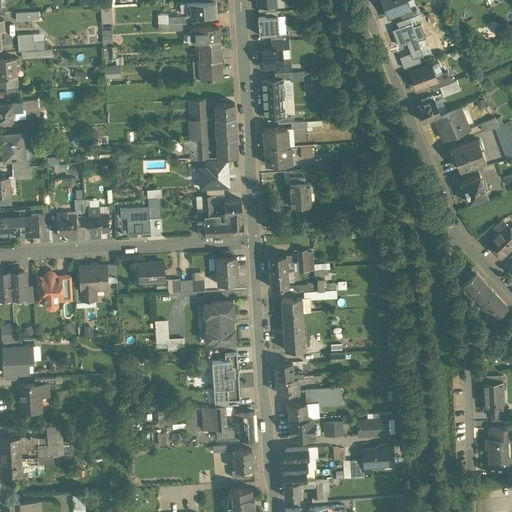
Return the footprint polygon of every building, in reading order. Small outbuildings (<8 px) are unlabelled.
[(406,0),(381,0),(387,15),(398,11),(400,12),(400,11),(406,8),(404,1),(407,0),(406,0)] [(202,2),(193,2),(193,11),(191,11),(192,16),(216,15),(215,1),(202,2)] [(406,8),(400,11),(400,12),(403,19),(409,17),(416,14),(413,6),(406,8)] [(113,22),(112,7),(101,7),(102,22),(113,22)] [(38,12),(15,13),(16,20),(38,19),(38,12)] [(278,16),(258,17),(259,35),(271,35),(279,34),(278,16)] [(403,19),(397,21),(399,27),(411,23),(409,17),(403,19)] [(186,22),(157,24),(158,31),(186,30),(186,22)] [(411,23),(399,27),(393,29),(398,42),(406,39),(413,58),(423,54),(417,40),(423,38),(425,37),(420,23),(412,26),(411,23)] [(219,27),(195,28),(195,33),(200,33),(201,41),(220,40),(219,27)] [(195,28),(189,28),(190,41),(201,41),(200,33),(195,33),(195,28)] [(114,43),(113,29),(103,30),(103,44),(114,43)] [(21,51),(33,50),(32,34),(17,35),(18,51),(21,51)] [(453,34),(438,40),(441,47),(456,42),(453,34)] [(423,38),(417,40),(423,54),(431,51),(429,45),(426,44),(423,38)] [(220,40),(201,41),(202,60),(223,59),(223,52),(221,52),(220,40)] [(288,40),(271,41),(272,48),(282,48),(288,47),(288,40)] [(272,48),(260,49),(261,67),(276,66),(290,65),(290,58),(282,58),(282,48),(272,48)] [(52,49),(43,50),(43,57),(52,55),(52,49)] [(33,50),(21,51),(21,58),(43,57),(43,50),(33,50)] [(16,57),(0,57),(0,76),(8,75),(14,74),(14,67),(16,67),(16,57)] [(202,60),(200,60),(201,79),(222,78),(221,64),(223,64),(223,59),(202,60)] [(107,77),(122,77),(121,64),(106,65),(107,77)] [(431,64),(410,72),(416,88),(430,83),(437,80),(435,75),(431,64)] [(447,70),(435,75),(437,80),(430,83),(432,89),(440,86),(452,82),(447,70)] [(277,72),(275,72),(275,79),(282,78),(282,79),(291,79),(290,71),(277,72)] [(8,75),(0,76),(0,83),(5,84),(17,83),(17,73),(14,74),(8,75)] [(275,79),(262,80),(263,98),(283,97),(282,79),(282,78),(275,79)] [(452,82),(440,86),(443,95),(460,89),(456,80),(452,82)] [(433,95),(421,100),(422,104),(434,99),(433,95)] [(283,97),(263,98),(264,116),(277,115),(284,115),(284,114),(283,97)] [(203,98),(195,99),(195,104),(196,108),(196,118),(204,118),(203,98)] [(422,104),(417,106),(423,122),(434,117),(440,114),(434,99),(422,104)] [(37,100),(11,101),(12,118),(26,118),(27,130),(48,129),(46,111),(38,111),(37,100)] [(5,102),(0,102),(0,119),(12,118),(11,101),(5,102)] [(235,103),(215,104),(216,115),(211,116),(212,117),(216,117),(236,116),(235,103)] [(440,114),(434,117),(444,139),(469,128),(460,106),(440,114)] [(293,113),(284,114),(284,115),(277,115),(278,122),(291,121),(294,121),(293,113)] [(236,116),(216,117),(217,137),(237,135),(236,116)] [(495,116),(480,123),(483,131),(494,127),(498,125),(495,116)] [(204,118),(196,118),(197,138),(206,137),(205,134),(204,118)] [(498,125),(494,127),(507,160),(511,158),(511,139),(506,123),(498,125)] [(285,127),(264,128),(265,147),(286,145),(285,127)] [(291,127),(285,127),(286,145),(291,145),(295,145),(295,144),(294,144),(294,142),(293,142),(292,127),(291,127)] [(24,160),(22,134),(0,135),(2,161),(12,161),(24,160)] [(237,135),(217,137),(206,137),(206,144),(218,143),(218,156),(238,155),(237,135)] [(206,137),(197,138),(198,151),(206,150),(206,144),(206,137)] [(197,138),(185,139),(185,151),(191,151),(192,158),(199,157),(198,151),(197,138)] [(479,139),(452,149),(459,168),(466,166),(466,167),(486,160),(479,139)] [(286,145),(265,147),(266,164),(279,163),(290,163),(289,154),(291,154),(291,145),(286,145)] [(228,170),(227,156),(217,157),(217,160),(207,161),(207,167),(199,168),(201,188),(206,187),(224,186),(228,186),(228,178),(227,178),(227,175),(229,175),(229,170),(228,170)] [(24,160),(12,161),(13,178),(31,177),(31,167),(24,167),(24,160)] [(9,174),(0,174),(0,200),(10,200),(9,174)] [(479,174),(461,182),(469,202),(487,194),(479,174)] [(309,176),(289,177),(290,183),(291,198),(291,206),(311,205),(310,196),(309,197),(309,190),(310,190),(309,176)] [(206,194),(207,194),(223,193),(225,193),(224,186),(206,187),(206,194)] [(163,196),(162,188),(148,189),(148,197),(163,196)] [(212,195),(204,196),(204,204),(212,204),(212,195)] [(149,218),(161,217),(160,198),(148,199),(148,206),(149,218)] [(241,199),(224,200),(224,201),(222,201),(222,206),(224,206),(225,213),(231,213),(242,212),(241,199)] [(212,204),(204,204),(204,215),(211,214),(213,214),(212,204)] [(150,231),(149,218),(148,206),(120,207),(120,217),(127,217),(128,232),(150,231)] [(231,221),(225,222),(225,223),(221,223),(222,232),(243,231),(242,212),(231,213),(231,221)] [(107,213),(89,214),(90,231),(108,230),(107,213)] [(83,214),(75,215),(76,221),(74,222),(75,226),(84,226),(83,214)] [(66,216),(56,217),(57,233),(75,232),(75,226),(74,222),(76,221),(75,215),(66,215),(66,216)] [(25,216),(0,217),(0,221),(0,229),(9,228),(23,227),(22,219),(26,219),(25,216)] [(26,219),(22,219),(23,227),(23,233),(23,235),(40,234),(39,224),(38,218),(26,219)] [(503,219),(493,228),(498,232),(506,224),(503,219)] [(215,224),(211,224),(211,233),(222,232),(221,223),(215,224)] [(498,232),(488,242),(502,256),(511,246),(511,229),(506,224),(498,232)] [(306,248),(298,249),(299,270),(307,269),(306,248)] [(282,251),(275,251),(275,254),(269,254),(270,272),(287,271),(286,253),(282,254),(282,251)] [(236,256),(216,257),(218,283),(237,282),(236,256)] [(164,261),(137,263),(138,280),(165,278),(164,261)] [(105,264),(80,266),(81,287),(82,298),(83,298),(95,297),(94,288),(101,287),(104,289),(107,289),(109,286),(108,284),(106,282),(106,276),(105,264)] [(116,264),(105,264),(106,276),(117,276),(116,264)] [(471,268),(464,275),(468,280),(476,273),(471,268)] [(18,273),(14,273),(11,271),(10,271),(12,294),(17,293),(18,294),(18,296),(27,296),(27,285),(26,271),(24,270),(19,271),(17,272),(18,273)] [(3,273),(2,272),(0,271),(0,297),(5,297),(5,295),(6,294),(12,294),(10,271),(9,271),(7,274),(3,274),(3,273)] [(287,271),(270,272),(271,286),(288,285),(287,271)] [(46,274),(45,276),(38,276),(39,297),(45,297),(46,297),(46,302),(51,305),(53,305),(57,301),(57,297),(63,297),(63,292),(62,288),(58,289),(58,277),(56,277),(56,275),(54,273),(52,272),(50,272),(48,272),(46,274)] [(468,280),(464,284),(473,293),(485,281),(476,272),(476,273),(468,280)] [(68,276),(58,277),(58,289),(62,288),(63,292),(69,292),(68,276)] [(179,277),(172,277),(173,292),(180,291),(180,279),(179,277)] [(203,278),(192,279),(192,291),(204,290),(203,278)] [(192,279),(180,279),(180,291),(192,291),(192,279)] [(485,281),(473,293),(483,304),(495,293),(485,281)] [(483,304),(480,307),(492,320),(507,306),(495,293),(483,304)] [(301,296),(281,297),(282,313),(302,312),(301,296)] [(233,300),(211,301),(212,303),(204,304),(204,316),(206,316),(207,328),(205,328),(206,340),(214,340),(214,342),(235,340),(235,326),(230,327),(230,324),(232,324),(232,317),(230,317),(229,314),(234,314),(233,300)] [(302,312),(282,313),(284,349),(304,348),(302,312)] [(167,320),(155,320),(156,336),(168,335),(167,320)] [(70,322),(64,326),(68,331),(74,326),(70,322)] [(14,324),(1,324),(2,340),(3,340),(14,339),(14,324)] [(93,334),(93,325),(85,325),(86,335),(93,334)] [(183,337),(168,338),(168,341),(168,350),(184,349),(183,337)] [(495,340),(490,349),(496,352),(501,343),(495,340)] [(22,345),(4,346),(4,360),(27,359),(32,359),(32,345),(22,345)] [(236,352),(224,353),(224,360),(225,360),(226,364),(237,363),(236,352)] [(27,359),(4,360),(3,360),(4,373),(16,372),(28,371),(27,359)] [(311,359),(302,360),(303,375),(312,374),(311,359)] [(237,363),(226,364),(225,360),(224,360),(212,361),(213,387),(227,386),(227,399),(239,399),(237,363)] [(292,361),(275,362),(276,376),(293,375),(292,361)] [(293,375),(276,376),(277,392),(298,391),(297,375),(293,375)] [(487,381),(483,381),(483,383),(486,382),(486,399),(484,399),(484,410),(491,410),(504,410),(504,409),(503,381),(487,381)] [(35,383),(20,384),(21,410),(41,409),(40,395),(48,394),(48,383),(48,382),(35,383)] [(341,394),(317,395),(318,402),(318,404),(342,403),(341,394)] [(306,402),(288,403),(289,418),(307,417),(306,402)] [(225,405),(202,406),(203,429),(216,428),(226,428),(225,405)] [(504,410),(491,410),(492,419),(507,419),(506,409),(504,409),(504,410)] [(159,410),(159,422),(176,423),(176,410),(159,410)] [(254,411),(234,412),(235,427),(239,427),(240,437),(256,436),(254,411)] [(307,417),(289,418),(290,437),(314,435),(313,417),(307,417)] [(373,419),(358,420),(359,434),(388,433),(387,418),(373,419)] [(343,421),(325,422),(325,434),(343,433),(343,421)] [(70,422),(46,424),(47,443),(48,454),(69,453),(69,446),(70,446),(70,444),(69,444),(68,439),(71,439),(70,422)] [(511,426),(489,427),(490,438),(485,438),(485,448),(488,448),(489,466),(510,465),(510,456),(507,456),(506,438),(511,437),(511,426)] [(226,428),(216,428),(217,438),(240,437),(239,427),(235,427),(226,428)] [(167,432),(158,433),(159,445),(168,444),(167,432)] [(30,434),(20,435),(21,455),(24,455),(48,454),(47,443),(31,444),(30,434)] [(20,435),(0,435),(0,440),(1,456),(21,455),(20,435)] [(363,459),(364,470),(372,469),(372,465),(393,463),(392,442),(380,443),(380,446),(362,447),(363,459)] [(308,446),(284,447),(285,458),(285,459),(307,457),(307,458),(309,458),(308,446)] [(252,449),(234,450),(235,454),(233,455),(234,465),(235,465),(236,469),(253,468),(252,449)] [(234,478),(233,450),(215,451),(216,478),(234,478)] [(21,455),(1,456),(2,473),(22,471),(21,459),(21,455)] [(307,457),(285,459),(285,458),(283,458),(284,469),(284,470),(306,469),(308,469),(307,458),(307,457)] [(364,477),(363,459),(351,459),(352,477),(364,477)] [(306,469),(284,470),(284,469),(282,470),(283,481),(301,480),(307,480),(306,469)] [(321,479),(311,479),(311,484),(312,500),(322,500),(321,483),(321,479)] [(301,480),(283,481),(284,495),(302,494),(301,484),(301,480)] [(252,487),(229,488),(231,510),(228,510),(228,511),(256,511),(255,494),(253,494),(252,487)] [(73,493),(74,511),(86,511),(86,493),(73,493)] [(344,498),(332,499),(333,505),(338,504),(338,507),(345,507),(344,498)] [(39,511),(39,499),(11,500),(11,511),(39,511)]
